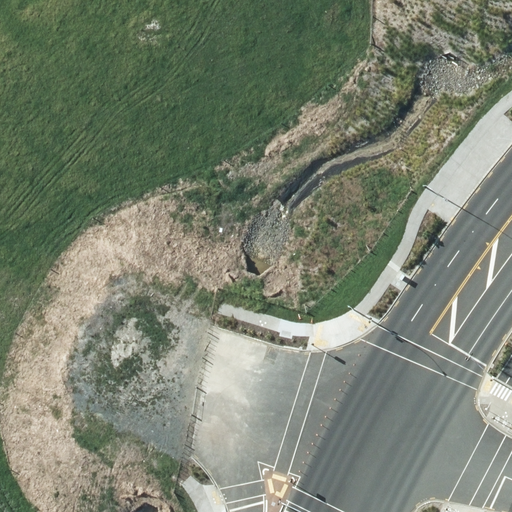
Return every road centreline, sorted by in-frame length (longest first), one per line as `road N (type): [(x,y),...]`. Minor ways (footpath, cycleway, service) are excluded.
road 1 (secondary): [(351,435),(414,320),(511,182)]
road 2 (secondary): [(511,289),(408,451)]
road 3 (residential): [(191,390),(351,435)]
road 4 (secondary): [(246,511),(218,426),(191,390)]
